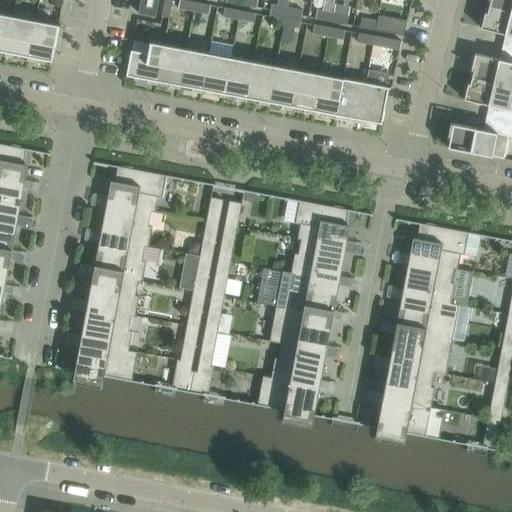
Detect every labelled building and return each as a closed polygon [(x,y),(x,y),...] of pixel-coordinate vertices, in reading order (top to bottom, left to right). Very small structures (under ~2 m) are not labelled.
[(158,0),(140,0),(138,13),(155,16),(158,0)] [(164,0),(162,16),(169,17),(172,0),(164,0)] [(179,0),(178,8),(193,11),(195,2),(185,0),(179,0)] [(511,0),(490,0),(489,6),(511,11),(511,0)] [(211,5),(195,2),(193,11),(209,14),(211,5)] [(270,10),(269,13),(285,16),(287,7),(271,4),(270,10)] [(511,11),(489,6),(487,13),(485,12),(480,28),(511,36),(511,42),(511,49),(511,11)] [(222,16),(238,19),(240,10),(224,7),(222,16)] [(303,10),(287,7),(285,16),(301,19),(301,16),(303,10)] [(315,18),(331,21),(332,12),(317,9),(315,18)] [(256,13),(240,10),(238,19),(254,22),(256,13)] [(348,15),(332,12),(331,21),(346,24),(348,15)] [(5,56),(6,56),(13,16),(0,13),(0,51),(5,52),(5,56)] [(268,22),(283,25),(285,16),(269,13),(269,16),(268,22)] [(27,60),(28,61),(36,20),(13,16),(6,56),(14,58),(15,54),(28,57),(27,60)] [(301,19),(285,16),(283,25),(299,28),(300,22),(301,19)] [(403,35),(407,21),(378,16),(377,21),(375,30),(403,35)] [(361,18),(360,27),(375,30),(377,21),(361,18)] [(50,65),(51,65),(58,26),(60,26),(60,25),(36,20),(28,61),(37,62),(38,58),(50,61),(50,65)] [(312,33),(328,36),(329,27),(314,24),(312,33)] [(345,30),(329,27),(328,36),(343,39),(345,30)] [(373,45),(374,36),(358,33),(357,42),(373,45)] [(374,36),(373,45),(389,48),(391,39),(374,36)] [(391,39),(389,48),(400,50),(401,41),(391,39)] [(147,83),(155,85),(162,44),(150,42),(149,43),(151,43),(149,53),(131,49),(126,75),(134,77),(133,80),(134,81),(135,77),(145,79),(148,79),(147,83)] [(169,87),(179,89),(186,48),(162,44),(155,85),(157,85),(158,81),(170,83),(169,87)] [(208,53),(186,48),(179,89),(180,85),(192,88),(192,91),(200,93),(208,53)] [(473,70),(471,77),(511,85),(511,49),(508,61),(474,53),(471,69),(473,70)] [(214,96),(223,98),(231,57),(208,53),(200,93),(202,93),(202,89),(215,92),(214,96)] [(253,61),(231,57),(223,98),(224,98),(225,94),(237,96),(237,100),(245,102),(253,61)] [(259,104),(268,106),(276,65),(253,61),(245,102),(246,102),(247,98),(260,100),(259,104)] [(281,108),(290,110),(298,70),(276,65),(268,106),(269,106),(270,102),(279,104),(282,105),(281,108)] [(365,82),(358,123),(367,125),(368,121),(382,123),(388,88),(390,88),(390,87),(385,86),(388,72),(368,68),(365,82)] [(321,74),(298,70),(290,110),(291,110),(292,106),(304,109),(304,113),(313,114),(321,74)] [(326,117),(335,119),(343,78),(321,74),(313,114),(314,115),(314,111),(327,113),(326,117)] [(511,109),(510,109),(511,101),(511,85),(471,77),(470,84),(467,83),(464,99),(497,107),(494,119),(511,122),(511,109)] [(365,82),(343,78),(335,119),(336,119),(337,115),(349,117),(349,121),(358,123),(365,82)] [(449,140),(448,147),(504,159),(509,135),(511,135),(511,122),(494,119),(492,131),(450,123),(447,139),(449,140)] [(0,174),(21,179),(23,179),(25,179),(28,164),(24,163),(26,150),(26,149),(9,145),(0,143),(0,174)] [(108,194),(108,196),(109,196),(112,196),(136,201),(135,207),(149,210),(151,210),(151,211),(155,212),(155,209),(158,196),(162,197),(166,177),(166,176),(167,175),(135,169),(118,166),(118,167),(115,181),(111,180),(108,194)] [(0,210),(14,213),(17,214),(18,214),(19,213),(21,203),(21,201),(22,193),(23,192),(24,184),(25,180),(25,179),(23,179),(21,179),(0,174),(0,210)] [(244,191),(242,200),(258,203),(260,195),(259,195),(257,194),(257,193),(244,191)] [(101,229),(101,230),(103,230),(105,231),(130,236),(128,242),(145,245),(145,246),(148,247),(152,226),(149,225),(151,211),(151,210),(149,210),(135,207),(136,201),(112,196),(109,196),(108,196),(107,200),(106,207),(105,209),(104,217),(103,219),(101,229)] [(211,197),(206,220),(219,223),(223,199),(211,197)] [(229,200),(225,224),(237,227),(242,203),(241,203),(229,200)] [(300,202),(296,222),(300,223),(298,236),(297,239),(301,239),(301,238),(317,242),(318,235),(343,240),(345,240),(347,240),(347,239),(350,225),(346,224),(348,210),(331,206),(300,200),(299,201),(299,202),(300,202)] [(0,247),(8,248),(10,249),(12,249),(12,248),(14,238),(14,236),(16,228),(16,227),(18,218),(18,215),(18,214),(17,214),(14,213),(0,210),(0,247)] [(410,251),(410,252),(411,253),(414,253),(438,258),(437,264),(454,267),(453,268),(457,269),(460,253),(465,254),(469,233),(469,232),(437,226),(420,223),(420,224),(417,238),(413,237),(410,251)] [(95,264),(95,265),(96,265),(99,266),(123,270),(122,277),(138,280),(138,281),(142,281),(146,261),(142,260),(145,246),(145,245),(128,242),(130,236),(105,231),(103,230),(101,230),(101,231),(101,233),(99,242),(99,244),(97,252),(97,253),(95,264)] [(291,269),(291,273),(311,276),(312,270),(336,274),(339,275),(340,275),(341,274),(343,264),(343,262),(344,254),(345,253),(346,245),(347,241),(347,240),(345,240),(343,240),(318,235),(317,242),(301,238),(301,239),(298,254),(295,253),(291,269)] [(203,238),(200,256),(212,258),(215,240),(203,238)] [(221,242),(218,259),(231,262),(234,244),(221,242)] [(189,247),(188,253),(199,255),(201,244),(195,243),(189,247)] [(0,282),(1,283),(4,283),(5,284),(5,283),(7,273),(8,271),(9,263),(10,261),(12,251),(12,250),(12,249),(10,249),(8,248),(0,247),(0,282)] [(403,286),(403,287),(405,288),(408,288),(432,293),(431,299),(450,303),(454,283),(451,282),(453,268),(454,267),(437,264),(438,258),(414,253),(411,253),(410,252),(410,253),(409,257),(408,264),(407,266),(406,274),(405,276),(403,286)] [(88,299),(88,300),(90,300),(92,300),(117,305),(115,312),(132,315),(135,316),(139,296),(135,295),(138,281),(138,280),(122,277),(123,270),(99,266),(96,265),(95,265),(94,267),(92,277),(92,279),(91,286),(90,288),(88,299)] [(282,272),(276,306),(304,311),(305,305),(329,309),(332,310),(334,310),(334,309),(336,299),(336,297),(338,289),(338,287),(340,278),(340,276),(340,275),(339,275),(336,274),(312,270),(311,276),(291,273),(282,272)] [(196,273),(193,290),(206,293),(209,275),(196,273)] [(215,277),(212,294),(224,296),(227,279),(215,277)] [(397,321),(397,322),(398,322),(401,323),(425,327),(424,334),(452,339),(459,304),(450,303),(431,299),(432,293),(408,288),(405,288),(403,287),(403,288),(403,290),(401,299),(401,301),(399,309),(399,310),(397,321)] [(82,334),(83,335),(86,335),(110,340),(109,347),(129,350),(132,330),(129,330),(132,315),(115,312),(117,305),(92,300),(90,300),(88,300),(86,312),(86,313),(84,321),(84,323),(82,333),(82,334)] [(270,335),(269,341),(281,343),(297,346),(299,339),(323,344),(326,344),(327,345),(327,344),(329,333),(330,332),(331,324),(332,322),(333,312),(334,311),(334,310),(332,310),(329,309),(305,305),(304,311),(276,306),(270,335)] [(190,308),(186,325),(199,327),(202,310),(190,308)] [(208,311),(205,329),(218,331),(221,314),(208,311)] [(390,356),(390,357),(392,357),(394,358),(419,362),(417,369),(434,372),(446,374),(447,368),(452,339),(424,334),(425,327),(401,323),(398,322),(397,322),(397,323),(396,324),(394,334),(394,336),(393,344),(392,345),(390,356)] [(511,332),(505,331),(501,348),(511,350),(511,332)] [(75,370),(73,378),(103,384),(104,376),(132,381),(132,380),(137,352),(129,350),(109,347),(110,340),(86,335),(83,335),(82,334),(81,335),(79,347),(79,348),(77,356),(77,358),(75,368),(75,369),(75,370)] [(275,357),(271,377),(291,381),(292,374),(316,379),(319,379),(321,379),(321,378),(323,368),(323,366),(325,355),(326,353),(327,346),(327,345),(326,344),(323,344),(299,339),(297,346),(281,343),(278,358),(275,357)] [(183,342),(180,360),(192,362),(196,345),(183,342)] [(202,346),(198,363),(211,366),(214,348),(202,346)] [(384,391),(384,392),(385,392),(388,392),(412,397),(411,404),(431,407),(434,387),(431,387),(434,372),(417,369),(419,362),(394,358),(392,357),(390,357),(388,369),(388,371),(386,378),(386,380),(384,391)] [(498,366),(495,383),(507,385),(511,368),(498,366)] [(172,386),(172,387),(175,387),(174,389),(190,392),(194,371),(191,370),(178,368),(175,368),(172,386)] [(194,371),(190,392),(205,395),(206,393),(209,394),(209,393),(212,374),(209,374),(197,371),(194,371)] [(257,404),(284,410),(283,418),(312,423),(314,415),(314,414),(314,413),(316,403),(317,401),(318,393),(318,392),(321,380),(321,379),(319,379),(316,379),(292,374),(291,381),(271,377),(263,375),(257,404)] [(377,427),(375,435),(405,441),(406,433),(425,436),(439,439),(439,438),(445,410),(431,407),(411,404),(412,397),(388,392),(385,392),(384,392),(383,392),(381,404),(381,405),(379,413),(379,415),(377,425),(377,427)] [(491,400),(488,418),(500,420),(501,420),(504,403),(491,400)] [(486,426),(483,445),(486,446),(485,448),(492,449),(501,451),(501,450),(501,448),(505,429),(489,426),(486,426)]
